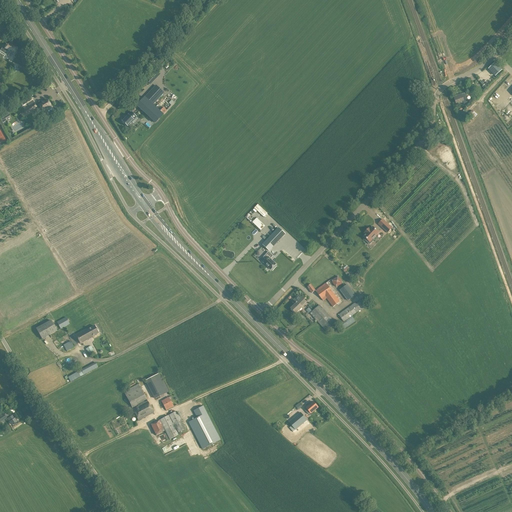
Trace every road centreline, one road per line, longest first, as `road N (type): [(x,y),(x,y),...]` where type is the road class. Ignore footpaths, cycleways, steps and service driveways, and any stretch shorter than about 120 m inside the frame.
road 1 (primary): [(432,511),(144,204)]
road 2 (unclassified): [(260,312),(422,141),(441,88),(484,64),(511,35)]
road 3 (unclassified): [(260,312),(351,396),(449,511)]
road 4 (primary): [(144,204),(15,0)]
road 5 (unclassified): [(27,0),(160,193)]
road 6 (track): [(282,361),(78,458)]
road 7 (unclassified): [(119,511),(0,345)]
road 8 (unclassified): [(160,193),(218,273),(260,312)]
road 9 (track): [(114,99),(204,0)]
